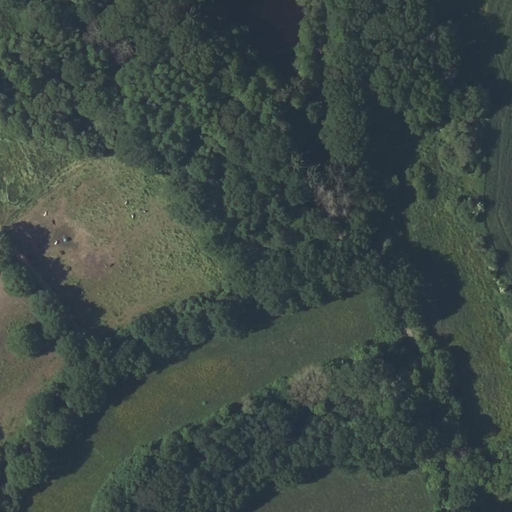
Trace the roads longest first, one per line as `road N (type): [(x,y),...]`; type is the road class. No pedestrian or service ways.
road 1 (track): [(345,0),(382,260)]
road 2 (track): [(457,511),(382,260)]
